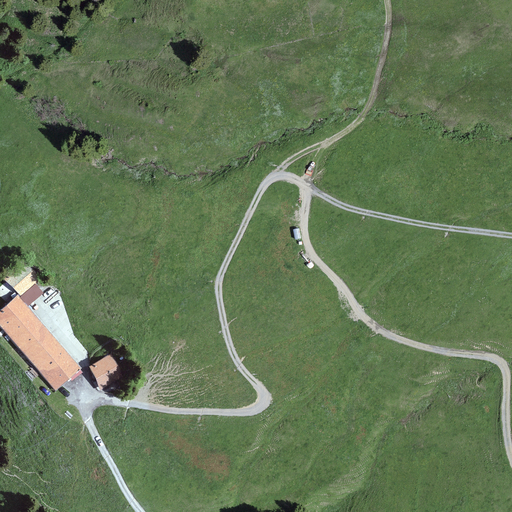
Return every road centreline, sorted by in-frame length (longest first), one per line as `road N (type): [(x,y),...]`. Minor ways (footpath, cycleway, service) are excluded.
road 1 (track): [(306,186),(270,179),(222,271),(237,360),(261,389),(262,405),(207,412),(100,398),(86,403),(140,511)]
road 2 (track): [(306,186),(302,220),(312,254),(362,316),(421,348),(501,361),(511,452)]
road 3 (track): [(390,0),(365,113),(324,145),(306,186)]
road 4 (track): [(306,186),(393,219),(511,236)]
